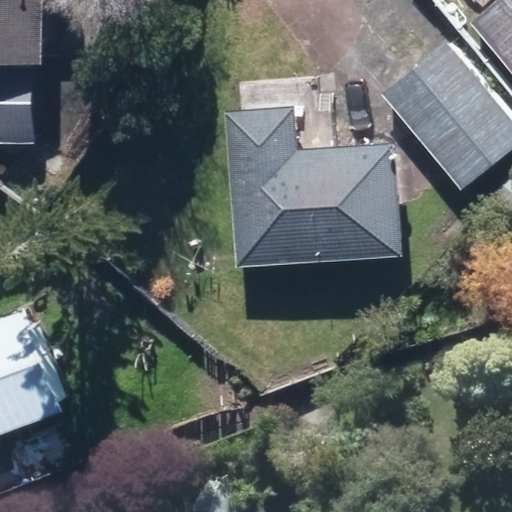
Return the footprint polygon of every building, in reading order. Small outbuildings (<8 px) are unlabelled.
[(0,0),(0,106),(29,107),(29,53),(41,53),(41,0),(0,0)] [(511,0),(488,0),(467,18),(511,71),(511,0)] [(380,90),(458,185),(511,140),(511,114),(445,35),(380,90)] [(152,69),(175,84),(189,65),(166,49),(152,69)] [(223,104),(234,261),(400,247),(391,135),(294,142),(291,98),(223,104)] [(495,187),(511,202),(511,175),(508,172),(495,187)] [(460,241),(479,258),(498,237),(479,219),(460,241)] [(93,267),(56,302),(92,340),(129,306),(93,267)] [(0,308),(0,426),(60,403),(20,300),(0,308)]
